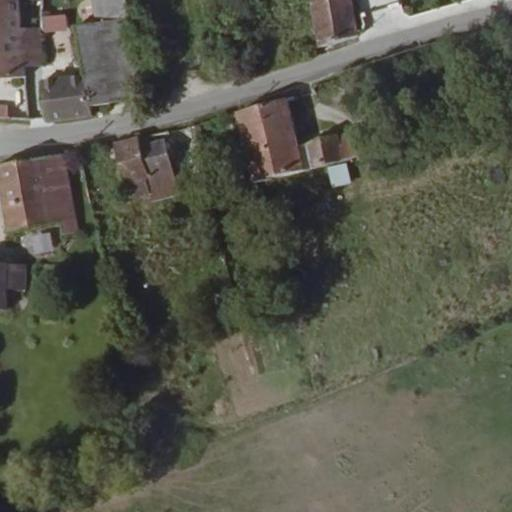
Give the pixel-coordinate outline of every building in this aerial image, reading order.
[(0,0),(0,77),(1,78),(22,76),(21,65),(19,32),(16,0),(0,0)] [(101,0),(105,19),(80,23),(89,77),(43,84),(48,120),(95,113),(93,104),(145,96),(129,0),(101,0)] [(305,0),(317,48),(356,39),(346,0),(305,0)] [(40,33),(65,32),(64,15),(40,16),(40,33)] [(39,64),(37,30),(19,32),(21,65),(39,64)] [(298,145),(286,102),(235,116),(254,185),(349,158),(342,133),(298,145)] [(4,107),(6,119),(27,120),(27,108),(4,107)] [(369,152),(362,127),(342,133),(349,158),(369,152)] [(151,143),(149,140),(125,146),(136,186),(140,201),(143,200),(161,195),(163,201),(190,193),(183,169),(176,143),(159,148),(157,142),(151,143)] [(64,240),(77,238),(62,158),(0,170),(0,201),(7,237),(51,228),(61,227),(64,240)] [(345,164),(325,169),(331,189),(350,184),(345,164)] [(47,235),(30,237),(31,254),(49,252),(47,235)] [(20,293),(31,293),(33,269),(0,268),(0,313),(12,314),(12,299),(20,299),(20,293)]
